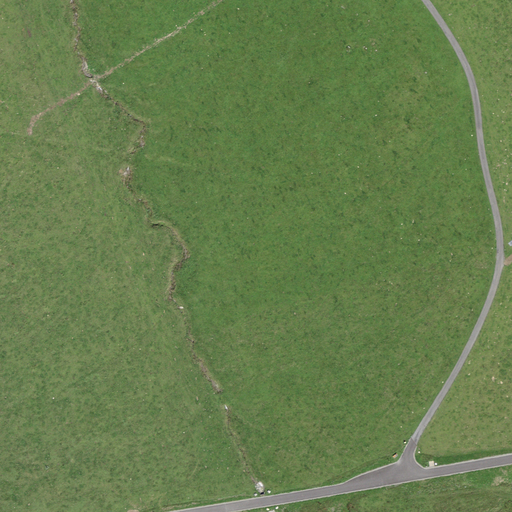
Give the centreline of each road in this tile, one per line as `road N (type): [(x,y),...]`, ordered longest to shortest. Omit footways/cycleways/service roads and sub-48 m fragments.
road 1 (unclassified): [(196,511),(511,458)]
road 2 (track): [(501,264),(469,71),(430,0)]
road 3 (track): [(398,480),(484,314),(501,264)]
